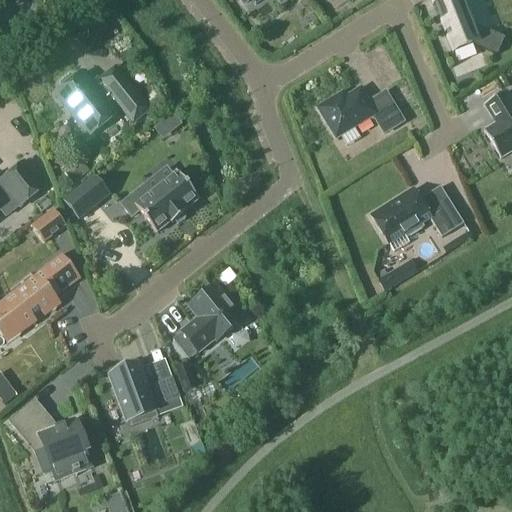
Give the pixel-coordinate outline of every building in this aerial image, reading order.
[(436,0),(432,2),(453,53),(473,45),(497,56),(505,39),(473,25),(462,0),(436,0)] [(115,69),(100,81),(105,89),(100,93),(84,73),(77,78),(75,75),(70,75),(60,83),(60,88),(62,91),(55,96),(89,138),(117,115),(108,104),(114,100),(133,124),(149,111),(115,69)] [(335,99),(317,109),(336,140),(375,116),(386,133),(403,123),(386,94),(370,104),(361,89),(338,103),(335,99)] [(486,132),(503,160),(511,154),(511,97),(509,92),(487,106),(495,119),(497,118),(501,123),(486,132)] [(176,130),(182,126),(173,114),(167,119),(176,130)] [(2,185),(0,186),(0,209),(6,218),(19,207),(20,208),(44,189),(24,164),(0,183),(2,185)] [(139,213),(156,235),(171,223),(172,225),(186,214),(185,212),(199,201),(177,173),(152,193),(146,186),(121,206),(131,219),(139,213)] [(79,221),(110,196),(95,177),(64,202),(79,221)] [(371,217),(389,246),(404,237),(407,240),(425,229),(423,225),(430,221),(442,239),(464,225),(441,188),(420,201),(413,191),(371,217)] [(53,212),(30,229),(42,245),(65,228),(53,212)] [(0,303),(0,327),(9,338),(55,302),(52,299),(77,279),(61,259),(63,257),(62,256),(0,303)] [(385,294),(405,282),(398,270),(378,282),(385,294)] [(194,324),(182,334),(198,353),(216,339),(217,342),(242,322),(235,312),(239,309),(228,295),(223,298),(215,288),(190,308),(201,322),(195,327),(194,324)] [(149,387),(141,366),(110,377),(127,422),(129,421),(132,429),(158,419),(155,411),(158,410),(157,409),(180,400),(172,379),(149,387)] [(196,388),(188,366),(176,370),(184,393),(196,388)] [(52,472),(55,482),(90,469),(84,453),(87,452),(77,423),(58,429),(36,402),(10,422),(36,454),(43,475),(52,472)] [(198,437),(187,442),(190,449),(191,449),(201,445),(198,437)] [(195,458),(205,455),(201,445),(191,449),(195,458)] [(130,505),(126,494),(121,495),(126,507),(130,505)] [(123,504),(120,495),(105,501),(108,509),(123,504)]
